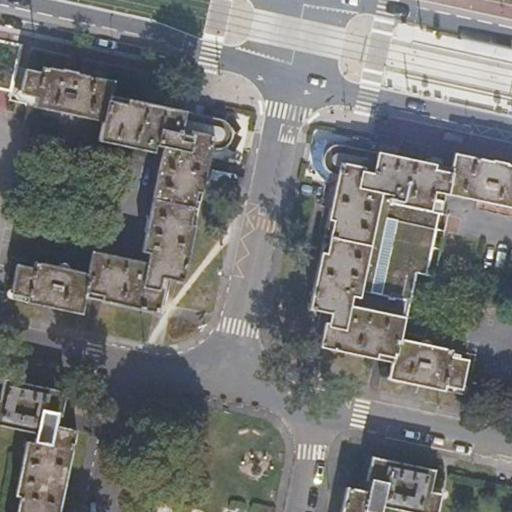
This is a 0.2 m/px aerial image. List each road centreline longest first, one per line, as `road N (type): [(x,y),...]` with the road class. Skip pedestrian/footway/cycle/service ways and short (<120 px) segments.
road 1 (unclassified): [(290,77),(228,386)]
road 2 (primary): [(10,0),(147,27),(290,77)]
road 3 (primary): [(290,77),(511,126)]
road 4 (residential): [(322,404),(511,444)]
road 5 (unclassified): [(128,363),(105,511)]
road 6 (primary): [(511,29),(371,0)]
road 7 (residential): [(0,336),(128,363)]
